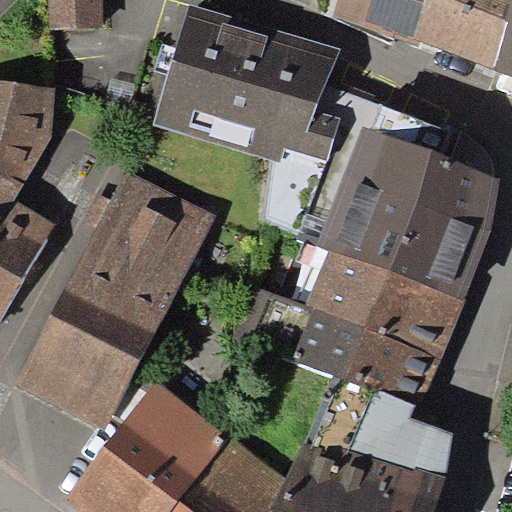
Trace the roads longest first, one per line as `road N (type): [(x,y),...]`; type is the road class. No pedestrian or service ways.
road 1 (residential): [(458,511),(489,326),(511,244)]
road 2 (residential): [(511,126),(336,36)]
